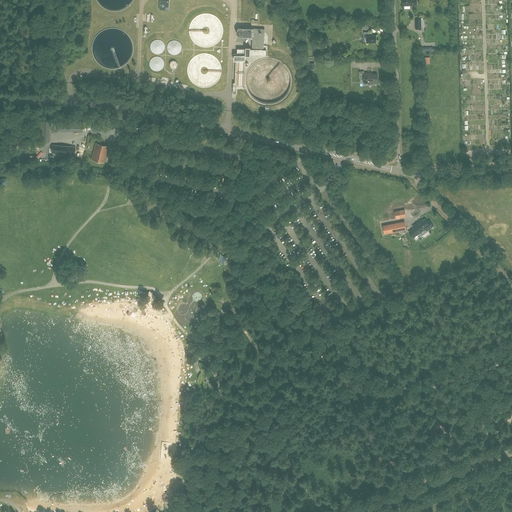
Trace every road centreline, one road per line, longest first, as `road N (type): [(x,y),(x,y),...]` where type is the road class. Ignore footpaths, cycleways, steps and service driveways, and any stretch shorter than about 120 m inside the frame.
road 1 (unclassified): [(222,131),(228,95),(83,71),(68,81),(68,101)]
road 2 (unclassified): [(398,171),(222,131)]
road 3 (unclassified): [(398,171),(393,0)]
road 4 (unclassified): [(358,511),(511,450)]
road 5 (unclassified): [(222,131),(68,101)]
road 6 (residential): [(511,283),(414,174)]
